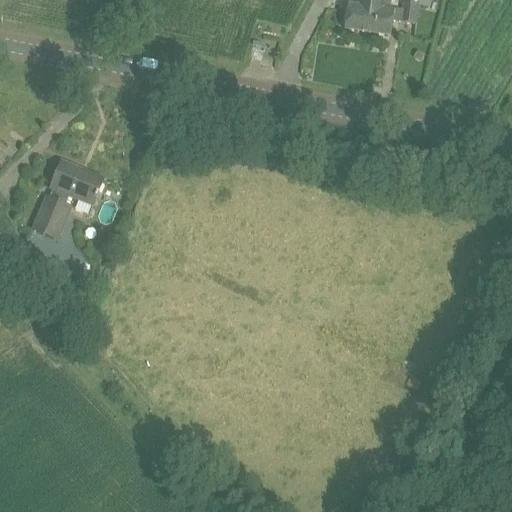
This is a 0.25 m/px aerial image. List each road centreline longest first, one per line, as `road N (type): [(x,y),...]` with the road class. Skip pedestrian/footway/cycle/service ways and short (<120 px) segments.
road 1 (primary): [(511,145),(0,45)]
road 2 (track): [(511,277),(377,511)]
